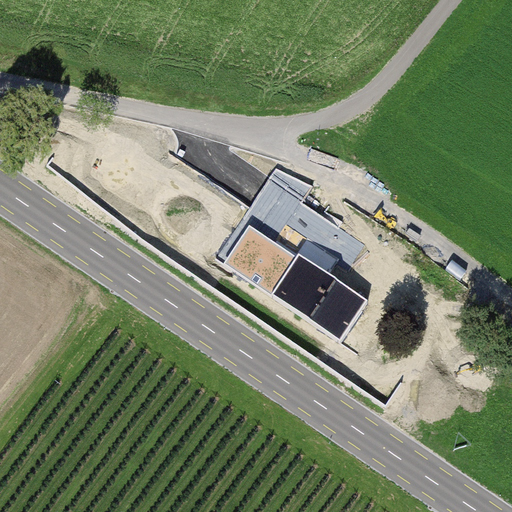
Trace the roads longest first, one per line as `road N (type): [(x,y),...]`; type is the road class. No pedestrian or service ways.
road 1 (primary): [(474,511),(0,189)]
road 2 (track): [(0,81),(246,140),(384,201),(511,289)]
road 3 (track): [(212,132),(265,132),(344,114),(391,75),(454,0)]
